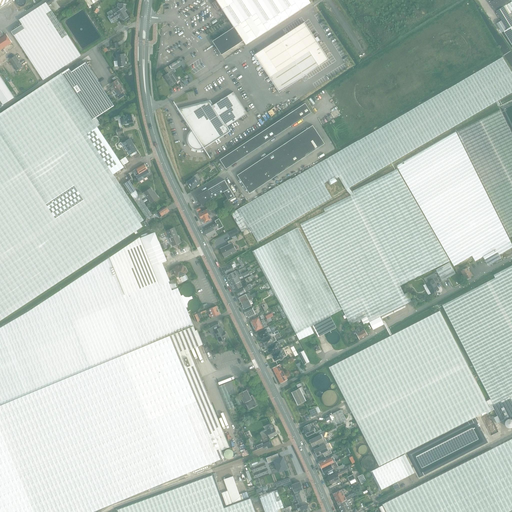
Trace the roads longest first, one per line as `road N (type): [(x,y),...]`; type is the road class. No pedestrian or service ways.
road 1 (primary): [(274,391),(169,173),(148,109)]
road 2 (unclassified): [(274,391),(511,257)]
road 3 (unclassified): [(148,109),(320,0)]
road 4 (unknown): [(308,7),(336,60),(286,97),(275,97),(244,49)]
road 5 (unclassified): [(359,511),(511,433)]
road 6 (unclassified): [(0,109),(145,20)]
road 7 (primary): [(329,511),(274,391)]
